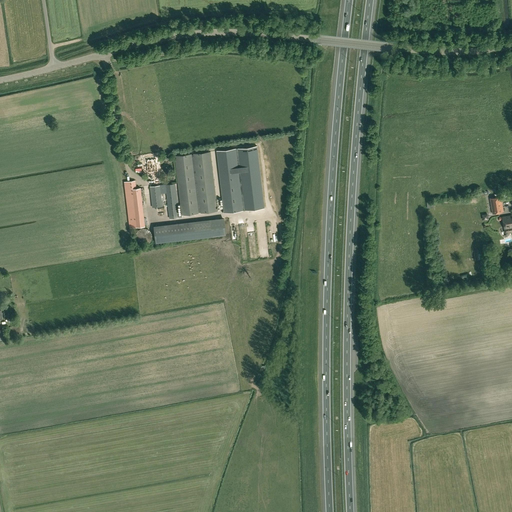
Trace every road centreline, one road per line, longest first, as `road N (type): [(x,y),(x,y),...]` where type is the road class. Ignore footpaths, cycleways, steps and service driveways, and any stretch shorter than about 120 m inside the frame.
road 1 (motorway): [(350,511),(350,228),(371,0)]
road 2 (motorway): [(345,0),(324,288),(327,511)]
road 3 (unclassified): [(54,67),(208,31),(316,40)]
road 4 (unclassified): [(511,46),(445,52),(316,40)]
